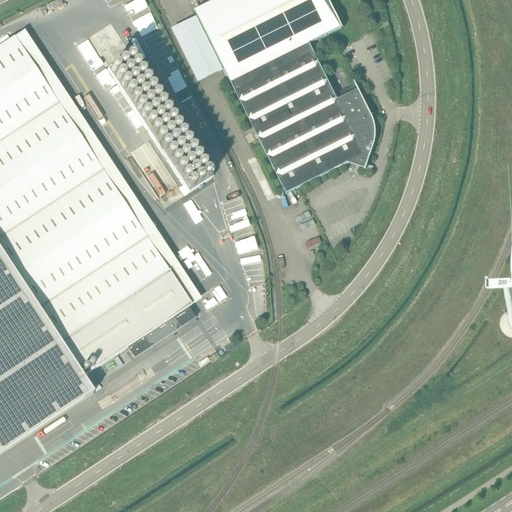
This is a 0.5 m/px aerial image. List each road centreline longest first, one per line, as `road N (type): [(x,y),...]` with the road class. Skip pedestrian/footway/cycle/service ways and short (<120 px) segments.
road 1 (unclassified): [(36,511),(298,339),(336,310),(386,247),(426,132),(425,64),(411,0)]
road 2 (unknown): [(0,33),(28,21),(50,30),(239,304)]
road 3 (unknown): [(15,445),(239,304)]
